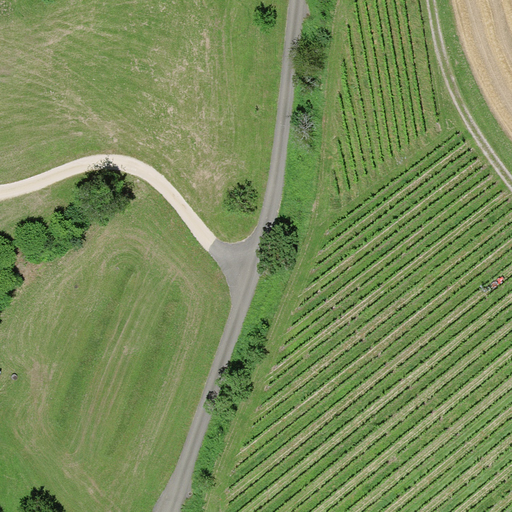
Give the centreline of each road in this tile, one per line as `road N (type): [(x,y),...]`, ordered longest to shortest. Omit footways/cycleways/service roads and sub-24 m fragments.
road 1 (unclassified): [(171,511),(270,208),(299,0)]
road 2 (track): [(248,279),(138,167),(82,166),(0,194)]
road 3 (track): [(433,0),(447,84),(511,182)]
